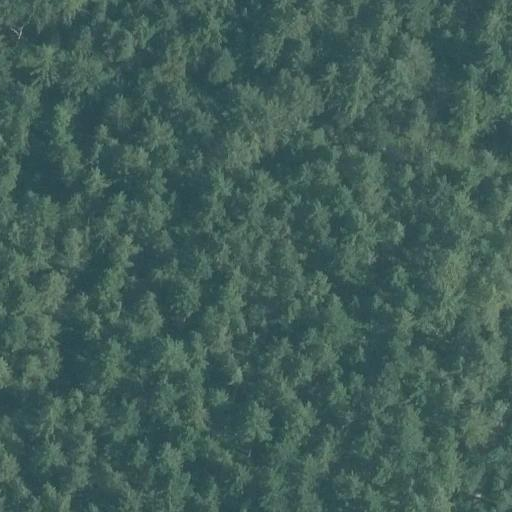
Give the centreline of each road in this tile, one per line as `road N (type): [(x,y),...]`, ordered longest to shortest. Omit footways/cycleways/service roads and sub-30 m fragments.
road 1 (track): [(0,62),(511,180)]
road 2 (track): [(511,369),(468,511)]
